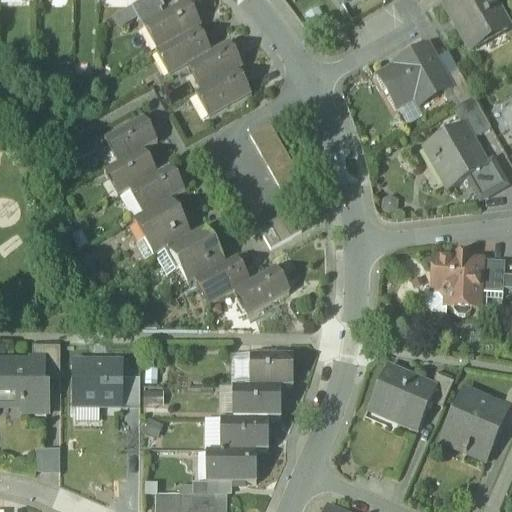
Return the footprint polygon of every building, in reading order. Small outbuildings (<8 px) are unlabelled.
[(159,0),(147,0),(132,9),(140,23),(164,9),(159,0)] [(342,0),(347,8),(362,0),(342,0)] [(451,0),(443,5),(469,50),(508,29),(491,0),(451,0)] [(187,5),(143,29),(158,55),(198,32),(201,30),(187,5)] [(318,10),(305,17),(316,38),(329,31),(318,10)] [(158,55),(156,55),(169,80),(187,70),(211,56),(198,32),(158,55)] [(229,46),(211,56),(187,70),(201,94),(237,74),(243,71),(229,46)] [(428,50),(396,68),(397,70),(380,79),(397,111),(415,101),(419,109),(450,92),(451,92),(445,81),(428,50)] [(237,74),(201,94),(215,119),(252,99),(237,74)] [(458,74),(445,81),(451,92),(450,92),(459,109),(473,101),(458,74)] [(491,133),(473,101),(459,109),(453,113),(463,130),(471,144),(491,133)] [(143,121),(105,143),(119,168),(143,154),(157,146),(143,121)] [(270,127),(250,138),(255,148),(276,137),(270,127)] [(463,130),(431,148),(437,160),(432,163),(449,192),(468,181),(486,171),(486,169),(471,144),(463,130)] [(276,137),(255,148),(261,159),(281,147),(276,137)] [(281,147),(261,159),(267,169),(287,158),(281,147)] [(119,168),(105,176),(118,200),(130,194),(157,179),(143,154),(119,168)] [(287,158),(267,169),(273,180),(293,168),(287,158)] [(486,171),(468,181),(480,204),(493,197),(490,192),(503,185),(492,166),(486,169),(486,171)] [(293,168),(273,180),(279,190),(299,178),(293,168)] [(157,179),(130,194),(144,218),(171,203),(185,195),(171,171),(157,179)] [(299,178),(279,190),(285,200),(305,189),(299,178)] [(305,189),(285,200),(291,210),(311,199),(305,189)] [(144,218),(133,224),(154,261),(191,240),(171,203),(144,218)] [(281,246),(269,226),(259,232),(271,252),(281,246)] [(226,268),(205,232),(191,240),(154,261),(154,262),(156,261),(168,254),(174,251),(184,271),(179,274),(188,290),(226,268)] [(184,271),(174,251),(168,254),(156,261),(167,280),(179,274),(184,271)] [(226,268),(188,290),(189,290),(195,286),(209,311),(233,297),(233,296),(250,287),(237,262),(226,268)] [(481,265),(433,262),(431,294),(440,295),(447,302),(446,311),(454,312),(454,316),(458,321),(465,321),(470,317),(470,313),(478,313),(479,296),(481,265)] [(505,266),(481,264),(481,265),(479,296),(503,298),(505,266)] [(250,287),(233,296),(233,297),(247,321),(290,296),(276,272),(250,287)] [(60,350),(32,350),(32,366),(44,366),(44,379),(60,379),(60,350)] [(293,359),(250,359),(250,391),(281,391),(293,391),(293,359)] [(32,366),(0,366),(0,407),(23,408),(23,418),(48,418),(48,392),(44,392),(44,379),(44,366),(32,366)] [(122,367),(74,366),(73,411),(122,411),(122,383),(122,367)] [(431,391),(387,372),(368,414),(418,435),(430,407),(436,393),(431,391)] [(453,386),(436,379),(431,391),(436,393),(430,407),(443,412),(453,386)] [(140,383),(122,383),(122,411),(140,411),(140,383)] [(250,391),(233,391),(233,423),(269,423),(281,423),(281,391),(250,391)] [(143,394),(144,409),(163,408),(162,393),(143,394)] [(503,412),(463,395),(441,446),(442,447),(445,440),(467,449),(462,459),(466,461),(468,457),(487,466),(504,427),(509,415),(503,412)] [(511,396),(510,396),(503,412),(509,415),(504,427),(511,430),(511,396)] [(233,423),(221,423),(221,455),(257,455),(269,455),(269,423),(233,423)] [(60,455),(36,455),(36,474),(60,474),(60,455)] [(221,455),(206,455),(206,487),(218,487),(256,487),(257,455),(221,455)] [(190,511),(191,499),(179,499),(178,511),(190,511)] [(202,511),(203,499),(191,499),(190,511),(202,511)] [(214,511),(215,499),(203,499),(202,511),(214,511)] [(227,511),(227,499),(215,499),(214,511),(227,511)]
